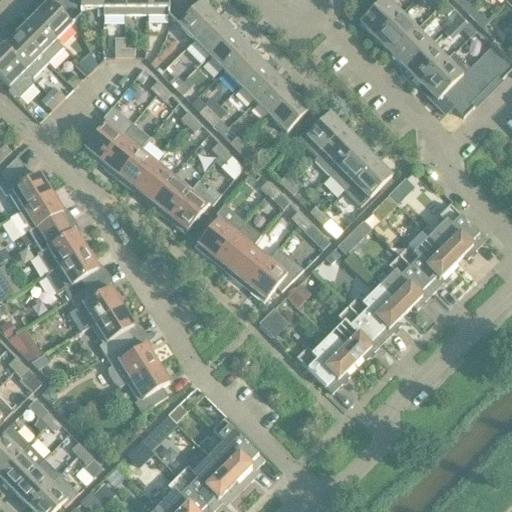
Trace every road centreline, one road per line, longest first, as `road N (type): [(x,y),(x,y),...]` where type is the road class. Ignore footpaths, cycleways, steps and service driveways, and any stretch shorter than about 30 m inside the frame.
road 1 (residential): [(312,488),(210,388),(133,264),(38,143)]
road 2 (residential): [(312,488),(337,484),(380,442),(384,415),(511,286)]
road 3 (residential): [(443,159),(433,132),(320,19)]
road 4 (residential): [(38,143),(112,68),(144,68)]
